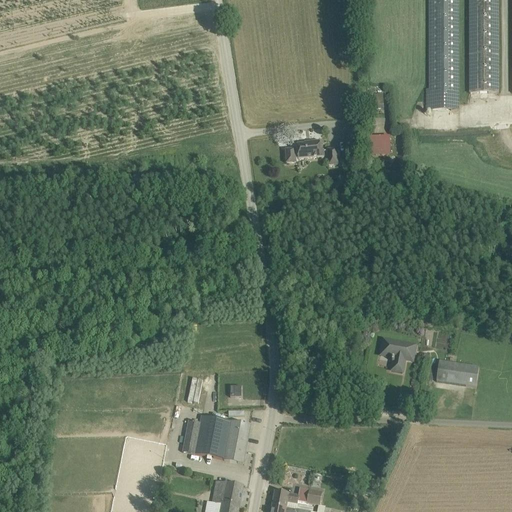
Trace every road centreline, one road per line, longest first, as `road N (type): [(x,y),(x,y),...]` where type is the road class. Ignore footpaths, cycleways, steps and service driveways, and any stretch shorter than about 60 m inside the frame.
road 1 (unclassified): [(275,425),(277,340),(218,0)]
road 2 (unclassified): [(511,431),(275,425)]
